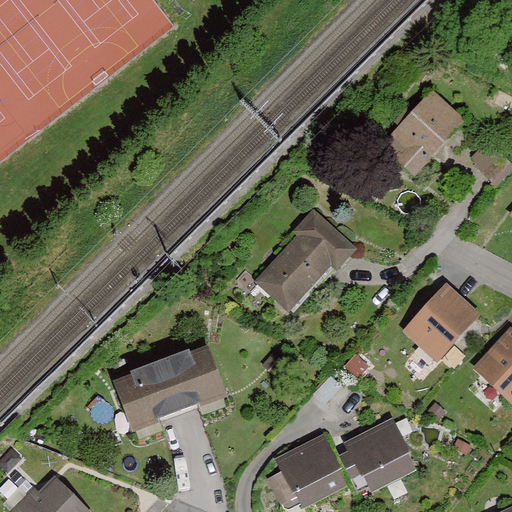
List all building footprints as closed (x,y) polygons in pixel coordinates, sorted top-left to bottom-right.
[(467,120),(435,92),(385,147),(416,176),(467,120)] [(320,217),(258,280),(291,313),(353,249),(320,217)] [(447,285),(406,331),(438,360),(480,315),(447,285)] [(511,330),(476,368),(511,399),(511,330)] [(212,346),(118,379),(136,429),(230,395),(212,346)] [(394,423),(351,444),(373,490),(417,468),(394,423)] [(324,438),(281,461),(306,508),(349,485),(324,438)] [(90,511),(55,478),(21,511),(90,511)]
